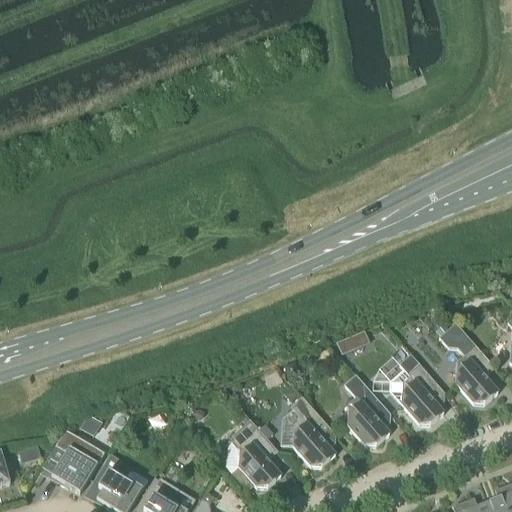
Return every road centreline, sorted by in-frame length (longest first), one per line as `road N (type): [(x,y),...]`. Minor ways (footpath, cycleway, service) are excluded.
road 1 (secondary): [(0,367),(192,307),(511,159)]
road 2 (residential): [(511,436),(313,511)]
